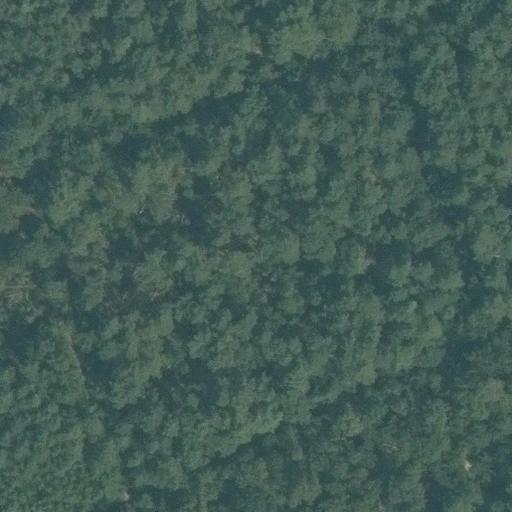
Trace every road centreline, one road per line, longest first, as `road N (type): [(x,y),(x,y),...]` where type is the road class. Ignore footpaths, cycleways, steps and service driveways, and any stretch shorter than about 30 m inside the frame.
road 1 (track): [(93,511),(448,355)]
road 2 (unknown): [(511,404),(276,511)]
